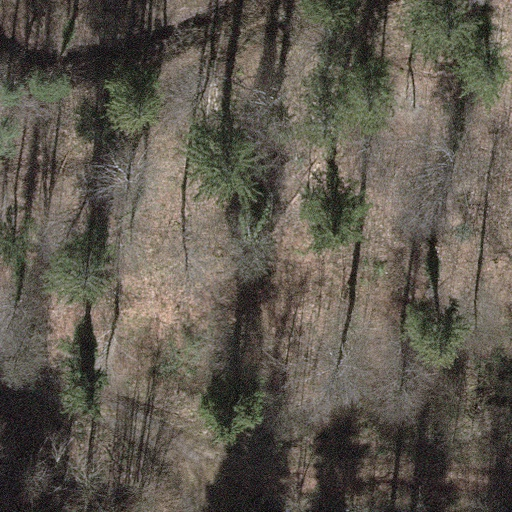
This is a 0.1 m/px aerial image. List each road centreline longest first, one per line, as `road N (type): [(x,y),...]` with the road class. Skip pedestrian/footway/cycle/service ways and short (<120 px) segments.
road 1 (track): [(196,465),(511,478)]
road 2 (track): [(0,371),(164,437),(196,465)]
